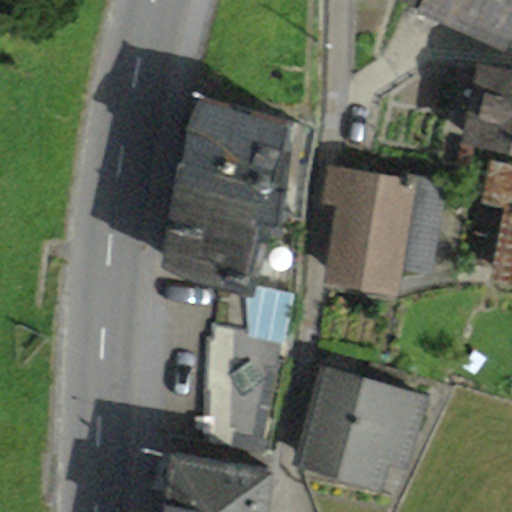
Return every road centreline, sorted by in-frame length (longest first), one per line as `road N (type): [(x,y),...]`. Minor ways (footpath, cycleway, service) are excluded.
road 1 (primary): [(156,0),(107,289),(95,511)]
road 2 (residential): [(339,0),(304,354),(276,511)]
